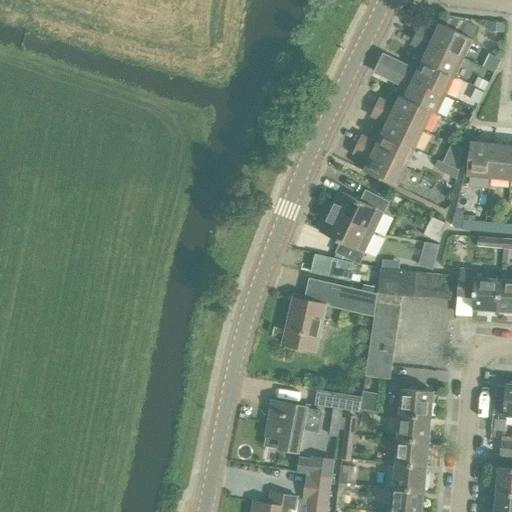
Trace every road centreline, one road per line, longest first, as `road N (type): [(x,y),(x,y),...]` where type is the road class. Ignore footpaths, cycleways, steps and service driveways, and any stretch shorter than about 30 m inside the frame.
road 1 (tertiary): [(204,511),(252,297),(383,0)]
road 2 (residential): [(458,511),(471,355),(484,345),(511,347)]
